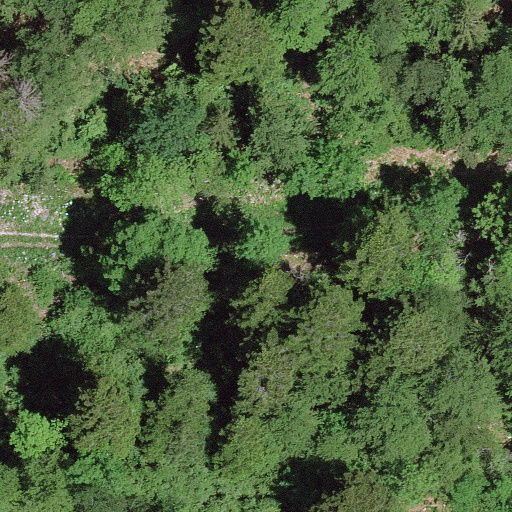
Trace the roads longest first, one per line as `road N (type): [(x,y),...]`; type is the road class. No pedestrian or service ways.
road 1 (track): [(0,224),(68,232),(511,194)]
road 2 (trunk): [(39,0),(0,196)]
